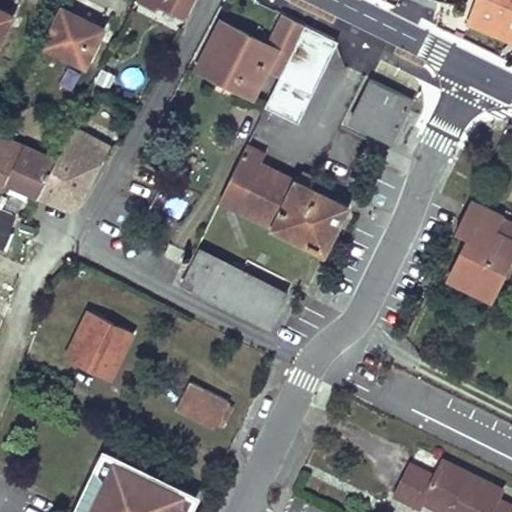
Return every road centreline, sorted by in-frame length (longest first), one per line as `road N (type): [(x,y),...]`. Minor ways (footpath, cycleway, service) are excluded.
road 1 (residential): [(313,354),(365,304),(468,75)]
road 2 (residential): [(203,0),(70,240)]
road 3 (residential): [(70,240),(313,354)]
road 4 (unknown): [(362,17),(316,139),(352,167)]
road 5 (residential): [(235,511),(313,354)]
road 6 (tertiary): [(331,0),(468,75)]
road 7 (residential): [(70,240),(30,275),(0,372)]
